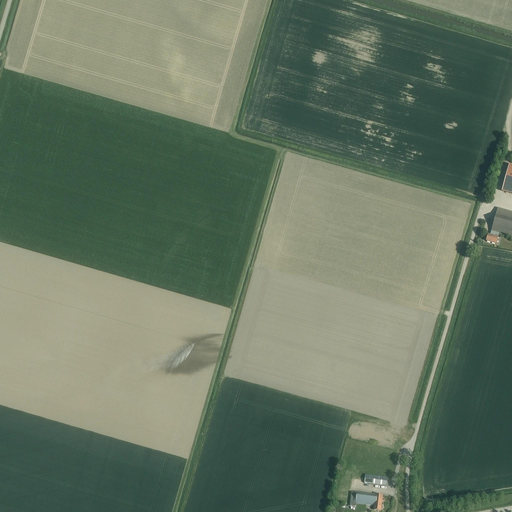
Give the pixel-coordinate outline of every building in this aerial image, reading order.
[(502,192),(511,194),(511,166),(510,166),(502,192)] [(511,238),(511,212),(498,209),(490,236),(488,236),(486,242),(496,245),(499,235),(511,238)] [(348,504),(353,477),(354,474),(342,472),(337,502),(348,504)] [(386,486),(387,478),(365,476),(364,484),(386,486)] [(350,504),(350,507),(355,507),(356,504),(374,506),(374,511),(378,511),(377,511),(379,511),(381,511),(382,496),(375,496),(353,494),(351,493),(350,504)]
